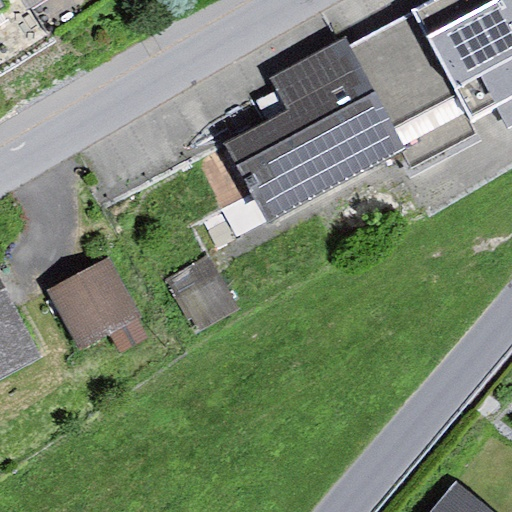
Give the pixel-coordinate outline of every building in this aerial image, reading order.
[(25,0),(32,11),(50,0),(25,0)] [(511,0),(444,0),(409,19),(462,117),(471,126),(495,112),(511,139),(511,137),(511,0)] [(286,112),(220,148),(266,232),(405,157),(401,150),(462,117),(409,19),(350,52),(346,39),(269,82),(286,112)] [(209,255),(166,280),(201,340),(244,315),(209,255)] [(107,261),(49,294),(81,352),(108,337),(137,320),(140,320),(107,261)] [(0,382),(40,361),(0,287),(0,382)] [(137,320),(108,337),(120,357),(148,340),(137,320)] [(487,511),(458,487),(437,511),(487,511)]
